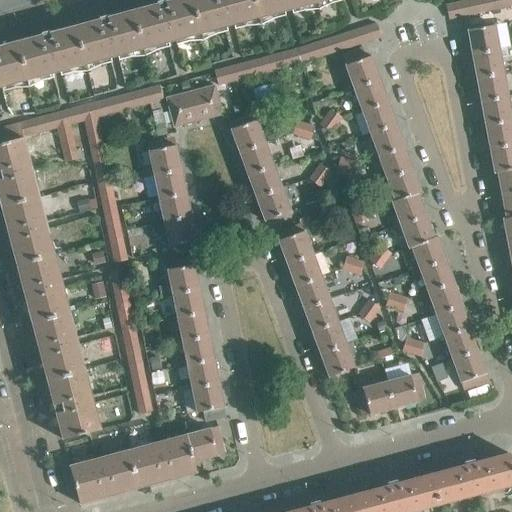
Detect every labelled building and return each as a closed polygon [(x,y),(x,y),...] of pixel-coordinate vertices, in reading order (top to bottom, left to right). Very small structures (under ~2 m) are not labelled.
[(190,0),(171,0),(165,2),(165,1),(157,3),(157,4),(131,11),(142,50),(200,34),(190,0)] [(253,0),(190,0),(200,34),(258,18),(253,0)] [(253,0),(258,18),(316,3),(315,0),(253,0)] [(475,14),(472,0),(471,0),(466,1),(469,15),(475,14)] [(479,0),(472,0),(475,14),(482,12),(479,0)] [(489,11),(486,0),(479,0),(482,12),(489,11)] [(493,0),(486,0),(489,11),(496,9),(493,0)] [(502,8),(500,0),(493,0),(496,9),(502,8)] [(466,1),(459,3),(462,17),(469,15),(466,1)] [(462,17),(459,3),(452,4),(455,18),(460,17),(462,17)] [(455,18),(452,4),(445,6),(448,20),(455,18)] [(99,19),(73,26),(84,65),(142,50),(131,11),(107,17),(99,19)] [(374,39),(381,36),(377,22),(369,25),(374,39)] [(369,25),(362,27),(367,41),(374,39),(369,25)] [(41,35),(15,42),(26,81),(84,65),(73,26),(49,33),(49,32),(41,34),(41,35)] [(471,54),(499,49),(495,26),(467,31),(471,54)] [(367,41),(362,27),(355,30),(359,44),(367,41)] [(355,30),(347,32),(352,46),(359,44),(355,30)] [(352,46),(347,32),(340,35),(345,49),(352,46)] [(340,35),(333,37),(337,51),(345,49),(340,35)] [(337,51),(333,37),(325,40),(330,54),(337,51)] [(325,40),(318,42),(323,56),(330,54),(325,40)] [(15,42),(0,46),(0,87),(26,81),(15,42)] [(323,56),(318,42),(311,45),(315,58),(323,56)] [(311,45),(303,47),(308,61),(315,58),(311,45)] [(308,61),(303,47),(296,49),(300,64),(308,61)] [(370,55),(364,58),(361,47),(340,54),(344,65),(352,88),(378,78),(370,55)] [(292,66),(300,64),(296,49),(289,51),(292,66)] [(475,78),(504,73),(499,49),(471,54),(475,78)] [(281,53),(285,68),(292,66),(289,51),(281,53)] [(274,55),(277,70),(285,68),(281,53),(274,55)] [(266,57),(270,72),(277,70),(274,55),(266,57)] [(259,59),(262,74),(270,72),(266,57),(259,59)] [(251,61),(255,76),(262,74),(259,59),(251,61)] [(244,63),(247,78),(255,76),(251,61),(244,63)] [(169,63),(159,66),(161,75),(172,72),(169,63)] [(247,78),(244,63),(236,65),(240,80),(247,78)] [(229,68),(232,82),(240,80),(236,65),(229,68)] [(152,80),(159,78),(156,66),(148,68),(152,80)] [(221,70),(225,84),(232,82),(229,68),(221,70)] [(295,69),(287,71),(286,71),(291,90),(300,88),(295,69)] [(221,70),(214,72),(217,86),(225,84),(221,70)] [(480,102),(508,97),(504,73),(475,78),(480,102)] [(361,111),(387,101),(378,78),(352,88),(361,111)] [(190,92),(187,81),(180,83),(183,94),(190,92)] [(155,102),(159,101),(163,100),(159,86),(151,88),(155,102)] [(190,92),(197,121),(221,115),(214,86),(190,92)] [(270,86),(254,90),(258,105),(273,101),(270,86)] [(151,103),(155,102),(151,88),(143,90),(146,104),(151,103)] [(138,106),(146,104),(143,90),(135,92),(138,106)] [(130,108),(138,106),(135,92),(126,95),(130,108)] [(197,121),(190,92),(166,99),(173,128),(197,121)] [(122,111),(130,108),(126,95),(118,97),(122,111)] [(114,113),(122,111),(118,97),(110,99),(114,113)] [(484,125),(511,120),(511,119),(508,97),(480,102),(484,125)] [(105,115),(114,113),(110,99),(102,101),(105,115)] [(97,117),(105,115),(102,101),(94,103),(97,117)] [(159,101),(155,102),(151,103),(154,111),(161,109),(159,101)] [(369,133),(395,124),(387,101),(361,111),(369,133)] [(97,117),(94,103),(85,106),(89,119),(97,117)] [(84,120),(89,119),(85,106),(77,108),(81,121),(84,120)] [(73,123),(81,121),(77,108),(69,110),(73,123)] [(69,124),(73,123),(69,110),(61,112),(65,126),(69,124)] [(331,111),(320,125),(324,128),(326,129),(336,114),(331,111)] [(56,128),(57,128),(65,126),(61,112),(53,114),(56,128)] [(53,114),(44,116),(48,130),(56,128),(53,114)] [(229,130),(238,153),(264,143),(253,114),(240,119),(242,126),(229,130)] [(336,114),(326,129),(331,132),(341,118),(336,114)] [(40,132),(48,130),(44,116),(36,119),(40,132)] [(97,117),(89,119),(84,120),(86,128),(99,126),(97,117)] [(32,135),(40,132),(36,119),(28,121),(32,135)] [(489,149),(511,144),(511,120),(484,125),(489,149)] [(24,137),(32,135),(28,121),(20,123),(24,137)] [(311,134),(314,127),(296,121),(294,128),(311,134)] [(163,122),(154,124),(157,137),(166,135),(163,122)] [(15,139),(23,137),(24,137),(20,123),(12,125),(15,139)] [(57,128),(59,136),(72,133),(69,124),(65,126),(57,128)] [(377,156),(403,147),(395,124),(369,133),(377,156)] [(7,141),(15,139),(12,125),(3,127),(7,141)] [(100,134),(99,126),(86,128),(87,136),(100,134)] [(311,134),(294,128),(292,134),(309,140),(311,134)] [(324,128),(321,129),(325,141),(331,132),(326,129),(324,128)] [(74,142),(72,133),(59,136),(61,145),(74,142)] [(87,136),(89,144),(102,142),(100,134),(87,136)] [(0,205),(38,196),(23,137),(15,139),(7,141),(0,143),(0,205)] [(153,175),(180,170),(175,145),(161,149),(160,141),(146,144),(153,175)] [(61,145),(63,153),(76,151),(74,142),(61,145)] [(104,149),(102,142),(89,144),(91,152),(104,149)] [(264,143),(238,153),(246,175),(273,166),(264,143)] [(511,144),(489,149),(493,174),(497,173),(511,170),(511,144)] [(385,179),(412,169),(403,147),(377,156),(385,179)] [(91,152),(92,160),(105,157),(104,149),(91,152)] [(78,159),(76,151),(63,153),(65,162),(78,159)] [(107,165),(105,157),(92,160),(94,168),(107,165)] [(338,164),(356,170),(358,163),(340,158),(338,164)] [(338,164),(336,171),(354,176),(356,170),(338,164)] [(108,173),(107,165),(94,168),(95,176),(108,173)] [(309,180),(314,184),(325,169),(319,165),(309,180)] [(246,175),(255,198),(281,188),(273,166),(246,175)] [(325,169),(314,184),(319,188),(330,173),(325,169)] [(394,202),(417,194),(420,192),(412,169),(385,179),(394,202)] [(158,199),(185,193),(180,170),(153,175),(158,199)] [(501,196),(511,194),(511,170),(497,173),(501,196)] [(95,176),(97,184),(110,181),(108,173),(95,176)] [(111,189),(110,181),(97,184),(99,192),(111,189)] [(281,188),(255,198),(263,221),(289,211),(281,188)] [(99,192),(100,200),(113,197),(111,189),(99,192)] [(163,223),(191,218),(185,193),(158,199),(163,223)] [(399,225),(425,216),(417,194),(394,202),(391,203),(399,225)] [(505,219),(511,217),(511,194),(501,196),(505,219)] [(0,205),(15,264),(53,254),(38,196),(0,205)] [(115,205),(113,197),(100,200),(102,208),(115,205)] [(89,210),(87,201),(86,200),(78,202),(80,212),(89,210)] [(362,202),(356,204),(362,221),(368,219),(362,202)] [(356,204),(349,206),(356,224),(362,221),(356,204)] [(102,208),(103,216),(116,213),(115,205),(102,208)] [(118,221),(116,213),(103,216),(105,223),(118,221)] [(409,246),(433,237),(425,216),(399,225),(393,227),(394,229),(392,230),(399,250),(409,246)] [(507,244),(511,243),(511,217),(505,219),(502,220),(507,244)] [(168,247),(194,242),(196,241),(191,218),(163,223),(168,247)] [(105,223),(107,231),(119,229),(118,221),(105,223)] [(286,264),(312,254),(303,231),(300,223),(274,233),(277,241),(286,264)] [(121,237),(119,229),(107,231),(108,239),(121,237)] [(418,269),(444,259),(436,236),(433,237),(409,246),(418,269)] [(108,239),(110,247),(123,245),(121,237),(108,239)] [(124,253),(123,245),(110,247),(112,255),(124,253)] [(385,250),(380,246),(369,261),(374,265),(385,250)] [(385,250),(374,265),(380,269),(391,254),(385,250)] [(95,264),(103,262),(101,252),(93,254),(95,264)] [(124,253),(112,255),(113,263),(126,261),(124,253)] [(15,264),(31,323),(69,313),(53,254),(15,264)] [(294,287),(320,277),(312,254),(286,264),(294,287)] [(160,297),(171,294),(199,289),(194,265),(193,265),(192,257),(165,263),(169,283),(158,285),(160,297)] [(361,270),(363,263),(345,258),(343,264),(361,270)] [(426,291),(453,282),(444,259),(418,269),(426,291)] [(361,270),(343,264),(341,271),(359,276),(361,270)] [(108,271),(109,278),(122,275),(120,268),(108,271)] [(111,285),(123,282),(122,275),(109,278),(111,285)] [(302,309),(328,299),(320,277),(294,287),(302,309)] [(104,297),(101,281),(89,284),(92,299),(104,297)] [(111,285),(112,291),(125,289),(123,282),(111,285)] [(431,315),(461,304),(453,282),(426,291),(433,311),(429,312),(431,315)] [(112,291),(114,298),(126,296),(125,289),(112,291)] [(199,289),(171,294),(176,318),(204,313),(199,289)] [(387,299),(405,305),(407,299),(389,293),(387,299)] [(114,298),(115,305),(128,303),(126,296),(114,298)] [(311,331),(337,322),(328,299),(302,309),(311,331)] [(387,299),(385,305),(403,311),(405,305),(387,299)] [(357,315),(362,319),(374,304),(368,300),(357,315)] [(115,305),(117,312),(129,309),(128,303),(115,305)] [(379,308),(374,304),(362,319),(368,323),(379,308)] [(443,337),(469,327),(461,304),(431,315),(433,320),(436,319),(443,337)] [(117,312),(118,319),(131,316),(129,309),(117,312)] [(69,313),(31,323),(46,381),(84,371),(69,313)] [(176,318),(181,342),(209,336),(204,313),(176,318)] [(118,319),(120,326),(132,323),(131,316),(118,319)] [(105,329),(111,327),(109,318),(102,319),(105,329)] [(379,332),(387,329),(384,321),(376,324),(379,332)] [(319,354),(345,345),(337,322),(311,331),(319,354)] [(120,326),(121,333),(134,330),(132,323),(120,326)] [(451,360),(478,350),(469,327),(443,337),(451,360)] [(135,337),(134,330),(121,333),(123,340),(135,337)] [(183,351),(186,366),(213,360),(209,336),(181,342),(175,344),(177,352),(183,351)] [(123,340),(124,347),(137,344),(135,337),(123,340)] [(404,345),(421,350),(423,344),(406,339),(404,345)] [(124,347),(126,353),(138,351),(137,344),(124,347)] [(319,354),(327,377),(354,367),(345,345),(319,354)] [(421,350),(404,345),(402,351),(419,356),(421,350)] [(396,353),(394,347),(377,353),(379,359),(396,353)] [(478,350),(451,360),(462,390),(475,385),(476,387),(489,382),(478,350)] [(126,353),(127,360),(140,358),(138,351),(126,353)] [(149,359),(151,369),(159,367),(157,357),(149,359)] [(127,360),(129,367),(141,364),(140,358),(127,360)] [(186,366),(191,389),(218,384),(213,360),(186,366)] [(441,363),(430,367),(436,382),(447,378),(441,363)] [(129,367),(130,374),(143,371),(141,364),(129,367)] [(84,371),(46,381),(62,439),(100,429),(84,371)] [(130,374),(132,381),(144,378),(143,371),(130,374)] [(386,382),(393,409),(417,403),(417,402),(425,400),(422,386),(421,387),(418,374),(386,382)] [(132,381),(133,388),(146,385),(144,378),(132,381)] [(366,402),(369,415),(393,409),(386,382),(354,390),(358,404),(366,402)] [(218,384),(191,389),(196,414),(202,412),(204,423),(226,419),(218,384)] [(133,388),(134,395),(147,392),(146,385),(133,388)] [(134,395),(136,402),(148,399),(147,392),(134,395)] [(136,402),(137,408),(150,406),(148,399),(136,402)] [(151,413),(150,406),(137,408),(139,415),(151,413)] [(186,435),(193,462),(217,456),(213,442),(221,440),(217,427),(186,435)] [(128,451),(137,489),(196,473),(193,462),(186,435),(128,451)] [(69,467),(79,504),(137,489),(128,451),(69,467)] [(463,462),(464,465),(430,474),(438,504),(511,484),(511,468),(508,453),(473,463),(473,459),(463,462)] [(395,480),(386,483),(387,486),(352,495),(356,511),(407,511),(438,504),(430,474),(396,483),(395,480)] [(356,511),(352,495),(319,503),(318,501),(309,503),(308,503),(308,506),(286,511),(356,511)]
